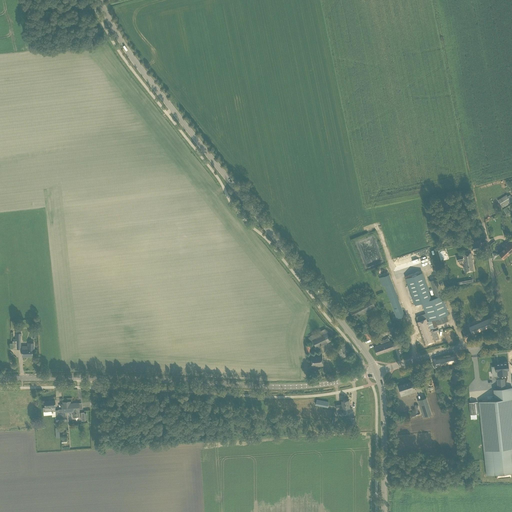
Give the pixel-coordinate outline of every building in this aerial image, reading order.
[(507,195),(498,200),(502,208),(511,202),(507,195)] [(499,254),(503,259),(511,251),(511,237),(505,244),(506,245),(503,248),(504,249),(499,254)] [(464,268),(465,272),(474,271),(471,253),(464,254),(464,255),(456,256),(457,262),(464,261),(465,267),(464,268)] [(422,273),(405,278),(414,305),(422,303),(428,321),(427,322),(426,319),(416,322),(421,336),(423,336),(431,332),(430,330),(432,329),(434,333),(439,331),(437,325),(448,321),(446,315),(448,315),(446,310),(442,296),(436,279),(429,281),(435,298),(431,299),(422,273)] [(395,314),(397,318),(404,315),(402,311),(389,274),(379,278),(382,287),(385,286),(395,314)] [(349,310),(354,319),(358,317),(375,308),(371,299),(354,308),(349,310)] [(469,327),(472,334),(493,325),(490,318),(469,327)] [(363,332),(367,340),(371,338),(367,330),(369,329),(367,324),(362,327),(363,329),(362,329),(363,332)] [(389,328),(392,337),(398,335),(394,326),(389,328)] [(330,340),(325,329),(310,336),(315,348),(330,340)] [(433,340),(431,334),(434,333),(432,329),(430,330),(431,332),(423,336),(425,343),(433,340)] [(16,334),(16,341),(13,341),(13,349),(21,349),(20,335),(21,335),(21,333),(16,334)] [(381,345),(374,347),(377,355),(397,348),(406,345),(403,337),(390,341),(389,338),(380,341),(381,345)] [(26,356),(26,357),(33,357),(32,352),(32,349),(34,349),(34,343),(28,343),(28,349),(22,349),(22,351),(22,356),(26,356)] [(350,356),(343,343),(335,347),(342,360),(350,356)] [(318,357),(311,357),(311,361),(311,366),(318,365),(318,366),(323,366),(322,355),(318,355),(318,357)] [(434,364),(434,367),(455,363),(454,360),(453,355),(446,357),(445,356),(433,359),(434,364)] [(500,375),(500,379),(504,379),(507,378),(507,370),(508,370),(507,362),(503,362),(504,363),(495,364),(495,368),(494,368),(495,376),(500,375)] [(511,389),(511,388),(505,388),(504,379),(500,379),(496,379),(497,389),(493,390),(494,400),(478,402),(486,475),(497,474),(497,478),(511,476),(511,473),(511,472),(511,389)] [(415,391),(413,386),(412,381),(398,386),(401,394),(406,392),(407,394),(415,391)] [(418,400),(423,417),(431,415),(426,398),(418,400)] [(55,410),(55,407),(55,400),(48,401),(48,402),(45,402),(45,407),(43,408),(43,412),(51,411),(52,413),(52,416),(55,416),(56,417),(54,417),(54,420),(56,419),(56,421),(59,421),(59,419),(58,410),(55,410)] [(347,408),(349,408),(349,400),(341,401),(342,405),(336,405),(336,409),(343,409),(344,415),(347,414),(347,408)] [(79,411),(78,403),(70,404),(70,402),(63,402),(63,404),(61,404),(62,409),(58,410),(59,419),(59,421),(66,421),(66,416),(65,416),(65,412),(73,412),(73,413),(75,413),(75,414),(76,414),(76,413),(79,413),(79,411)] [(469,403),(470,415),(478,414),(477,402),(469,403)]
